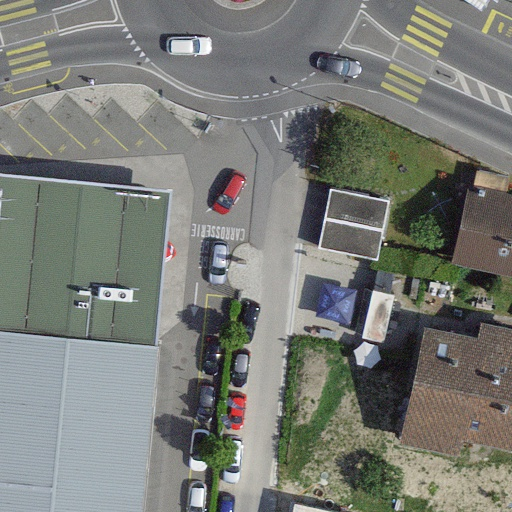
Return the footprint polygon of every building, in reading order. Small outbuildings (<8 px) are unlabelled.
[(0,172),(0,327),(154,342),(168,188),(0,172)] [(511,271),(511,194),(469,186),(454,260),(511,271)] [(386,199),(331,188),(320,244),(374,255),(386,199)] [(511,442),(511,326),(483,321),(480,335),(426,325),(404,440),(457,450),(461,432),(511,442)] [(0,511),(137,511),(154,342),(0,327),(0,511)]
